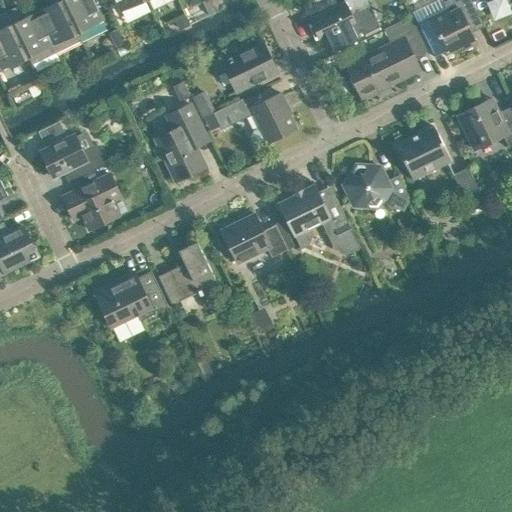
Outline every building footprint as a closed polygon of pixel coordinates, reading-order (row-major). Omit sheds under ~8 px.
[(78,33),(62,0),(47,0),(50,5),(37,11),(39,15),(57,52),(81,40),(78,33)] [(104,20),(93,0),(62,0),(78,33),(104,20)] [(145,0),(115,0),(121,12),(145,0)] [(367,0),(350,0),(310,20),(320,40),(327,36),(334,51),(359,39),(356,33),(363,30),(364,34),(380,27),(367,0)] [(447,9),(418,23),(434,57),(449,50),(450,52),(464,45),(466,48),(477,43),(470,30),(483,24),(471,0),(446,0),(443,1),(447,9)] [(57,52),(39,15),(37,11),(23,18),(18,6),(6,12),(28,57),(32,65),(57,52)] [(28,57),(6,12),(0,14),(0,28),(2,33),(0,34),(0,70),(3,69),(28,57)] [(184,16),(174,21),(178,28),(189,23),(184,16)] [(391,43),(346,65),(362,98),(390,84),(420,69),(415,58),(428,52),(411,16),(384,29),(391,43)] [(118,29),(109,33),(116,48),(125,44),(118,29)] [(257,69),(273,62),(263,42),(223,62),(237,92),(267,77),(266,76),(261,79),(257,69)] [(203,116),(214,111),(206,93),(194,98),(203,116)] [(252,107),(261,126),(254,130),(251,137),(254,142),(261,144),(268,140),(269,141),(296,128),(289,114),(291,113),(281,93),(252,107)] [(243,98),(214,112),(221,129),(251,115),(243,98)] [(511,145),(511,105),(511,106),(501,111),(501,112),(499,114),(492,98),(458,115),(474,149),(503,135),(509,148),(511,145)] [(196,148),(209,141),(191,104),(167,115),(174,130),(156,138),(176,180),(205,166),(196,148)] [(434,126),(396,145),(413,179),(451,161),(434,126)] [(53,177),(63,172),(78,164),(83,175),(107,164),(98,144),(83,151),(75,134),(40,151),(53,177)] [(351,179),(345,188),(353,206),(403,209),(410,199),(399,175),(388,180),(383,169),(378,169),(377,165),(356,164),(349,175),(351,179)] [(468,167),(453,174),(471,211),(486,204),(468,167)] [(110,173),(74,191),(80,203),(68,209),(74,219),(82,215),(89,229),(120,215),(113,200),(122,196),(110,173)] [(303,191),(279,203),(301,249),(305,246),(308,243),(310,240),(311,237),(311,235),(309,228),(322,222),(335,250),(338,252),(340,253),(344,253),(347,253),(351,252),(353,251),(361,248),(334,193),(321,199),(314,184),(302,190),(303,191)] [(487,190),(481,193),(486,203),(492,200),(487,190)] [(268,248),(272,257),(288,249),(276,224),(263,230),(255,213),(219,230),(228,248),(230,247),(238,263),(268,248)] [(3,222),(0,223),(0,275),(34,258),(36,252),(23,226),(9,233),(3,222)] [(185,263),(159,276),(172,304),(199,291),(203,301),(222,292),(197,241),(179,250),(185,263)] [(135,272),(94,291),(111,326),(137,313),(140,320),(169,307),(151,270),(137,277),(135,272)] [(300,291),(294,294),(298,302),(304,299),(300,291)] [(205,358),(198,362),(205,377),(212,373),(205,358)]
